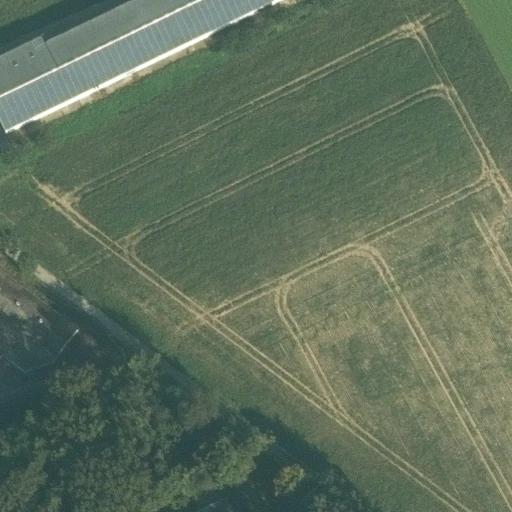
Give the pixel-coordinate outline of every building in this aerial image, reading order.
[(0,61),(0,120),(6,134),(281,0),(144,0),(44,49),(41,41),(0,61)] [(0,273),(0,323),(53,364),(77,332),(0,273)] [(25,373),(53,364),(0,323),(0,355),(2,357),(25,373)] [(193,501),(198,511),(204,511),(224,503),(218,492),(193,501)] [(229,511),(225,502),(224,503),(204,511),(229,511)]
